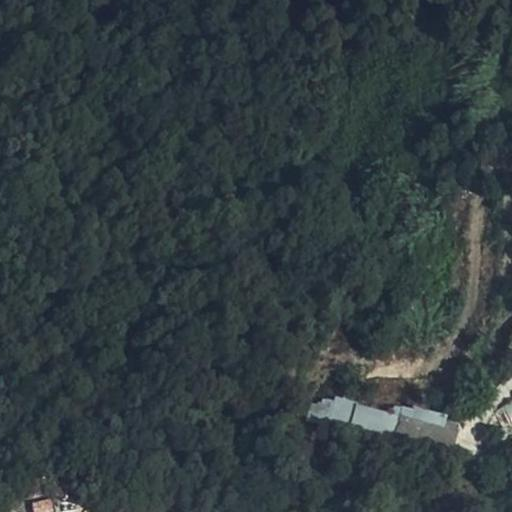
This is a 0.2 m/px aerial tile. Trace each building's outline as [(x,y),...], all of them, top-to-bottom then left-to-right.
[(388,444),(394,418),(350,407),(343,432),(388,444)] [(438,431),(415,423),(394,418),(388,444),(443,460),(450,435),(438,431)] [(451,432),(415,423),(438,431),(450,435),(451,432)] [(494,431),(497,438),(506,437),(503,429),(494,431)] [(33,511),(34,511),(29,501),(24,503),(28,510),(28,511),(33,511)] [(23,511),(28,510),(24,503),(14,508),(15,511),(23,511)]
